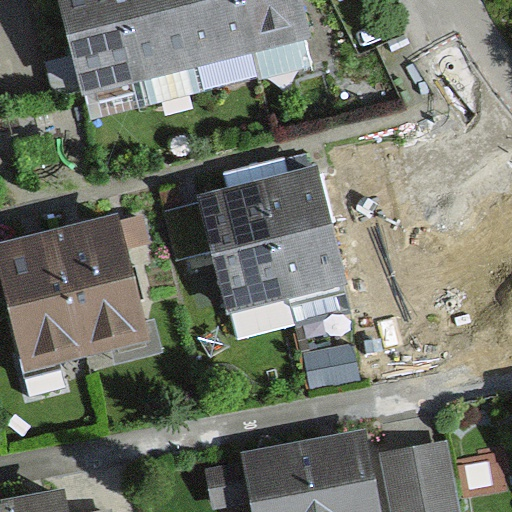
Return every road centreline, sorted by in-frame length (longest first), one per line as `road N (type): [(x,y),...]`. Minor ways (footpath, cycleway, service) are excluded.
road 1 (residential): [(511,381),(0,477)]
road 2 (residential): [(445,0),(483,79),(511,112)]
